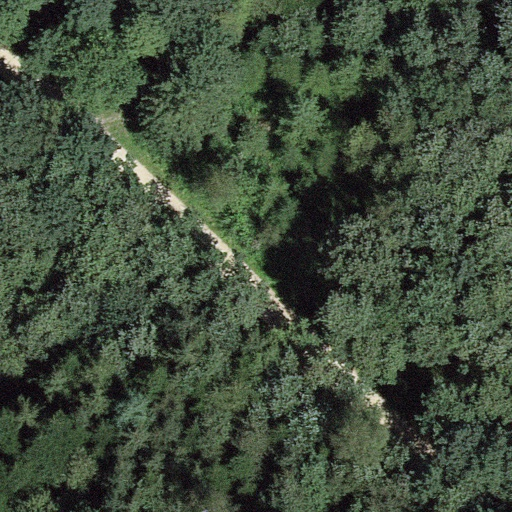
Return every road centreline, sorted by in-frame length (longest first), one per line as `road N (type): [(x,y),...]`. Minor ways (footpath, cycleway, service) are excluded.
road 1 (track): [(0,57),(105,146),(403,434),(500,511)]
road 2 (track): [(105,146),(184,68),(212,0)]
